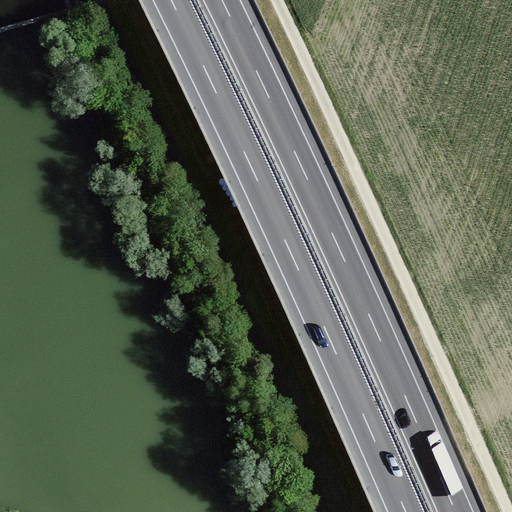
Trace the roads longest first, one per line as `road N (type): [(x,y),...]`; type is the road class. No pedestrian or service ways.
road 1 (motorway): [(171,0),(405,511)]
road 2 (motorway): [(455,511),(221,0)]
road 3 (track): [(277,0),(507,511)]
